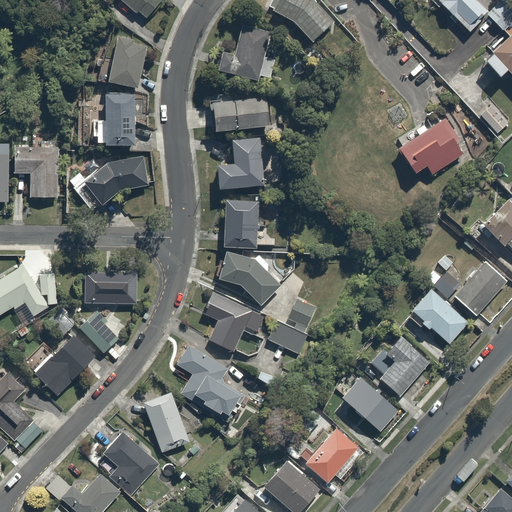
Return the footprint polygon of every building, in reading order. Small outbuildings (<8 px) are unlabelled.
[(125,0),(144,18),(161,0),(125,0)] [(316,0),(277,0),(274,6),(297,21),(313,40),(335,21),(316,0)] [(438,0),(468,28),(486,9),(475,0),(438,0)] [(511,22),(511,3),(509,0),(498,0),(487,10),(504,29),(511,22)] [(254,79),(271,29),(243,20),(236,43),(226,40),(217,67),(254,79)] [(511,33),(487,56),(501,72),(508,65),(511,69),(511,33)] [(147,39),(115,34),(109,76),(140,81),(147,39)] [(137,88),(107,88),(106,141),(136,141),(136,122),(143,122),(143,104),(137,104),(137,88)] [(273,96),(213,101),(215,126),(275,122),(273,96)] [(490,105),(481,114),(496,131),(506,122),(490,105)] [(415,130),(419,134),(397,148),(407,164),(408,163),(414,172),(426,165),(431,174),(463,154),(455,141),(459,139),(445,118),(427,129),(423,125),(415,130)] [(19,143),(17,171),(30,171),(29,195),(59,197),(62,142),(46,141),(46,129),(34,128),(33,143),(19,143)] [(264,135),(234,138),(236,158),(220,159),(223,186),(268,182),(264,135)] [(0,200),(8,201),(10,141),(0,140),(0,200)] [(80,172),(68,181),(92,211),(122,188),(150,182),(144,154),(109,162),(85,179),(80,172)] [(259,197),(227,196),(225,241),(258,242),(259,197)] [(511,196),(485,221),(511,249),(511,196)] [(257,256),(226,248),(218,278),(244,284),(259,301),(280,281),(257,256)] [(509,280),(490,260),(456,293),(475,313),(509,280)] [(25,263),(0,276),(0,314),(26,301),(34,317),(50,309),(25,263)] [(54,270),(39,274),(44,294),(59,291),(54,270)] [(140,272),(86,271),(86,303),(139,303),(140,272)] [(456,290),(442,276),(411,308),(447,343),(468,322),(446,300),(456,290)] [(270,319),(213,292),(205,309),(220,316),(210,336),(235,348),(244,329),(262,337),(270,319)] [(316,307),(297,298),(285,323),(305,332),(316,307)] [(78,318),(65,306),(50,321),(63,333),(78,318)] [(121,335),(97,309),(80,325),(105,351),(121,335)] [(277,320),(268,339),(299,354),(308,335),(277,320)] [(75,329),(54,352),(42,340),(25,358),(37,369),(62,393),(100,353),(75,329)] [(432,359),(402,330),(373,360),(385,372),(383,375),(400,392),(432,359)] [(231,365),(190,341),(177,362),(193,371),(181,391),(227,419),(243,392),(222,380),(231,365)] [(0,425),(25,448),(44,426),(16,401),(29,386),(8,367),(0,376),(0,425)] [(279,379),(263,368),(258,374),(274,385),(279,379)] [(401,410),(362,370),(342,390),(382,429),(401,410)] [(172,392),(143,403),(162,452),(189,442),(172,392)] [(326,423),(314,406),(296,419),(308,436),(326,423)] [(366,449),(338,424),(306,459),(330,481),(340,471),(343,474),(366,449)] [(161,463),(126,430),(96,463),(103,469),(131,495),(161,463)] [(307,511),(326,492),(290,458),(266,484),(295,511),(307,511)] [(99,511),(121,489),(101,470),(83,490),(74,481),(63,493),(83,511),(99,511)] [(511,511),(511,488),(504,482),(477,511),(511,511)] [(266,511),(241,490),(222,511),(221,511),(266,511)]
